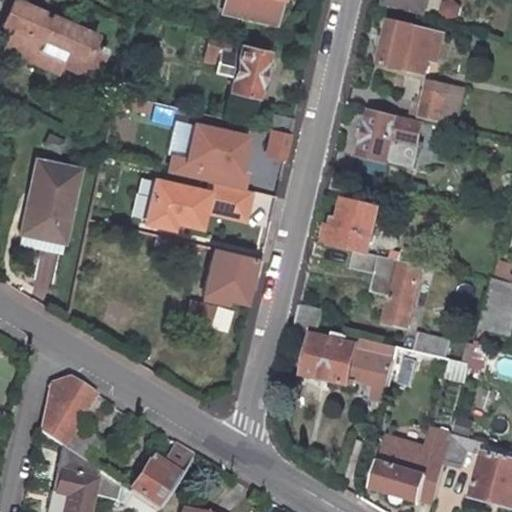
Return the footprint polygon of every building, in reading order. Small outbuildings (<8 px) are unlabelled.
[(93,34),(47,13),(45,18),(35,13),(37,8),(19,0),(7,0),(0,15),(0,22),(11,28),(7,38),(1,49),(20,58),(21,55),(46,67),(50,59),(90,77),(101,51),(88,45),(93,34)] [(227,0),(224,13),(272,24),(277,0),(227,0)] [(11,28),(0,22),(0,34),(7,38),(11,28)] [(378,66),(421,76),(425,60),(431,34),(388,25),(385,38),(375,36),(372,47),(382,50),(378,66)] [(435,62),(441,37),(431,34),(425,60),(435,62)] [(225,43),(205,39),(200,58),(222,63),(225,47),(225,43)] [(230,76),(228,89),(253,95),(263,52),(237,46),(231,71),(227,70),(231,49),(225,47),(222,63),(220,74),(230,76)] [(426,83),(421,107),(412,105),(410,118),(439,124),(446,88),(426,83)] [(290,117),(260,110),(257,126),(286,133),(290,117)] [(420,126),(370,115),(357,172),(384,177),(387,165),(414,170),(420,146),(416,145),(420,126)] [(167,154),(163,170),(238,187),(242,171),(234,170),(240,147),(234,146),(237,133),(189,122),(181,158),(167,154)] [(74,166),(31,156),(27,175),(32,176),(23,215),(17,214),(12,241),(55,251),(74,166)] [(436,173),(426,170),(422,187),(433,190),(436,173)] [(374,237),(379,208),(349,201),(347,201),(346,204),(341,229),(318,224),(313,244),(355,253),(358,241),(373,243),(374,237)] [(237,231),(201,224),(195,223),(192,242),(211,246),(233,251),(237,231)] [(388,240),(374,237),(373,243),(387,246),(388,240)] [(250,289),(257,256),(233,251),(211,246),(200,295),(223,302),(224,297),(240,301),(243,288),(250,289)] [(407,328),(416,290),(417,284),(421,266),(355,253),(351,271),(374,276),(370,293),(389,298),(384,322),(407,328)] [(489,280),(481,310),(477,323),(509,332),(511,321),(511,282),(490,277),(489,280)] [(188,303),(184,319),(205,326),(210,307),(189,301),(188,303)] [(295,325),(318,330),(322,312),(299,307),(295,325)] [(412,350),(442,357),(447,337),(420,331),(416,330),(412,350)] [(328,339),(312,335),(303,373),(355,384),(356,377),(376,382),(372,397),(383,400),(387,384),(390,373),(393,359),(394,356),(396,347),(330,333),(328,339)] [(465,340),(460,361),(467,362),(470,352),(472,342),(473,342),(465,340)] [(470,352),(479,354),(481,348),(481,347),(482,344),(473,342),(472,342),(470,352)] [(470,352),(467,362),(466,367),(475,369),(479,354),(470,352)] [(37,432),(65,449),(96,395),(68,377),(48,382),(37,432)] [(374,485),(420,496),(420,495),(431,498),(441,458),(449,431),(450,428),(431,423),(426,443),(386,433),(382,450),(374,485)] [(486,442),(449,431),(441,458),(454,462),(458,448),(483,454),(472,495),(511,505),(511,504),(511,458),(484,451),(486,442)] [(511,448),(486,442),(484,451),(511,458),(511,448)] [(126,490),(157,511),(176,479),(146,460),(126,490)] [(58,468),(53,494),(49,493),(46,511),(91,511),(95,496),(115,501),(119,487),(98,472),(97,478),(58,468)]
